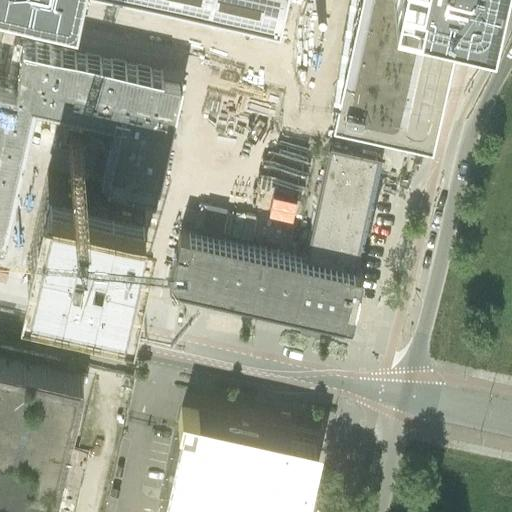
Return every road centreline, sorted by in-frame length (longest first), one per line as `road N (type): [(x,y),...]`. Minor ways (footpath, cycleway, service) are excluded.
road 1 (tertiary): [(506,0),(391,397)]
road 2 (tertiary): [(391,397),(0,309)]
road 3 (tertiary): [(511,423),(391,397)]
